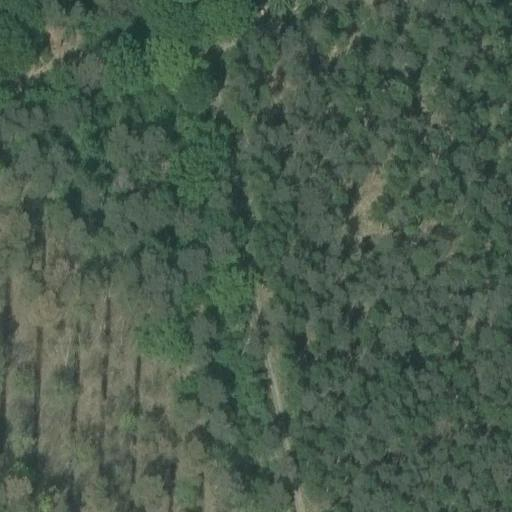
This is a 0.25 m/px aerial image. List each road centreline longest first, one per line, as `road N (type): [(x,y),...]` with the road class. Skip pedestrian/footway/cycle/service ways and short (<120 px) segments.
road 1 (track): [(199,59),(299,511)]
road 2 (track): [(442,0),(199,59)]
road 3 (track): [(0,103),(199,59)]
